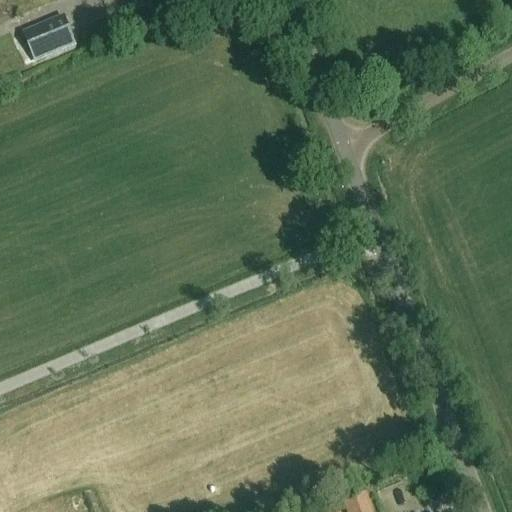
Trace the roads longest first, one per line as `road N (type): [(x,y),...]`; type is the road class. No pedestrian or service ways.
road 1 (unclassified): [(480,511),(343,149)]
road 2 (unclassified): [(343,149),(511,54)]
road 3 (unclassified): [(343,149),(286,0)]
